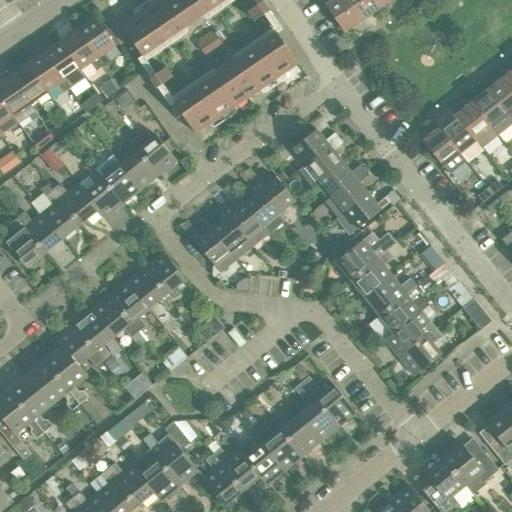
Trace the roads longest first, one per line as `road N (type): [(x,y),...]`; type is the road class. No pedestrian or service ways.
road 1 (residential): [(413,434),(323,319),(214,303),(164,240),(159,219),(334,84)]
road 2 (residential): [(511,308),(334,84)]
road 3 (residential): [(413,434),(511,358)]
road 4 (residential): [(318,511),(413,434)]
